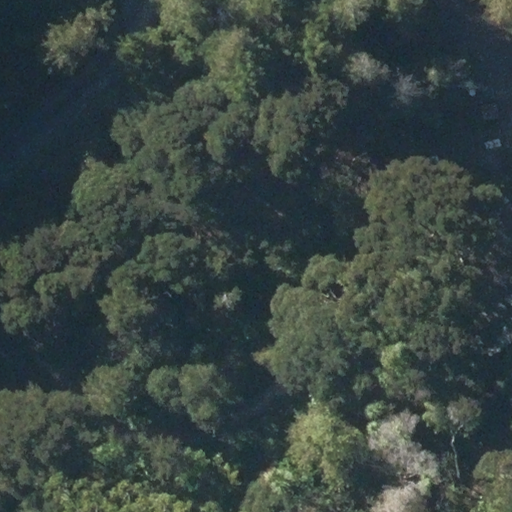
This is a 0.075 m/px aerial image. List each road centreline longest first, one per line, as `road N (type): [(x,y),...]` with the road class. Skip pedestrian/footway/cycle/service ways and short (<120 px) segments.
road 1 (track): [(447,511),(256,489),(0,435)]
road 2 (track): [(0,151),(107,58),(128,0)]
